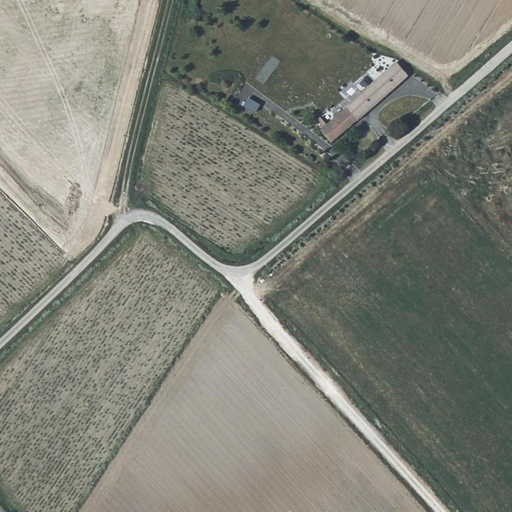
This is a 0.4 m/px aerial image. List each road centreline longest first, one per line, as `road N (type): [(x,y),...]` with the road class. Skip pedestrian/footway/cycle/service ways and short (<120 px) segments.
road 1 (track): [(0,343),(135,217),(169,227),(220,269),(243,274),(511,46)]
road 2 (track): [(440,511),(256,311),(243,274)]
road 3 (track): [(119,227),(170,0)]
